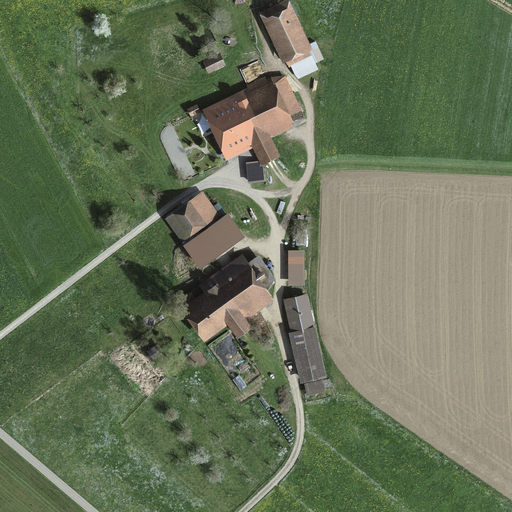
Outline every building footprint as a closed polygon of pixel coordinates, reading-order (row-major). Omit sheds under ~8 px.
[(290,66),(311,56),(286,3),(265,13),(290,66)] [(209,71),(223,65),(219,55),(204,62),(209,71)] [(286,79),(213,112),(230,150),(253,139),(264,164),(277,158),(266,133),(303,116),(286,79)] [(248,163),(250,182),(264,181),(262,161),(248,163)] [(202,194),(168,220),(181,238),(215,212),(202,194)] [(227,214),(184,245),(198,264),(241,234),(227,214)] [(304,253),(292,253),(292,281),(304,281),(304,253)] [(206,286),(211,294),(197,303),(190,294),(182,299),(206,332),(227,317),(243,341),(256,332),(247,318),(273,300),(260,282),(271,275),(260,260),(249,266),(244,259),(206,286)] [(305,378),(324,373),(306,296),(286,301),(305,378)] [(321,388),(320,381),(306,384),(308,391),(321,388)]
